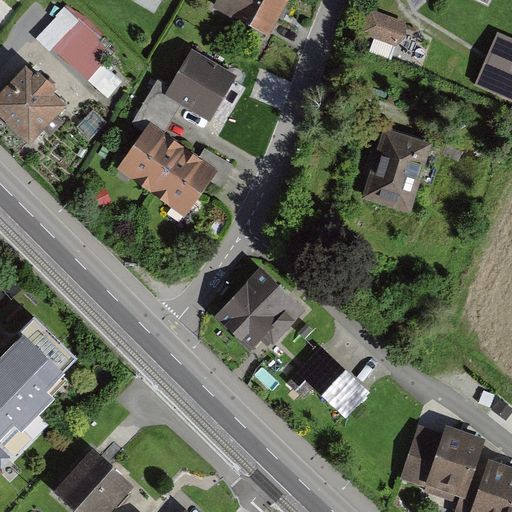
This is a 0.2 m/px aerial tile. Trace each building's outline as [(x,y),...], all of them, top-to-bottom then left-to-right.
[(295,0),(223,0),(219,9),(276,38),(295,0)] [(102,61),(114,47),(67,6),(39,37),(110,100),(125,82),(102,61)] [(364,32),(377,37),(371,51),(395,60),(410,22),(373,8),(364,32)] [(511,41),(493,90),(511,97),(511,41)] [(242,76),(195,51),(170,97),(216,122),(242,76)] [(31,68),(0,100),(0,115),(34,147),(72,106),(31,68)] [(175,138),(154,123),(122,169),(190,216),(221,171),(201,157),(175,138)] [(437,146),(387,130),(365,200),(414,216),(437,146)] [(310,310),(264,268),(218,318),(254,351),(265,339),(275,348),(310,310)] [(67,375),(29,337),(0,367),(0,441),(2,443),(19,426),(28,435),(58,404),(48,394),(67,375)] [(371,391),(324,348),(292,383),(339,426),(371,391)] [(445,431),(420,423),(401,482),(462,501),(458,511),(511,511),(511,464),(505,462),(488,457),(493,441),(459,430),(446,426),(445,431)] [(116,511),(138,489),(97,451),(59,493),(79,511),(116,511)]
